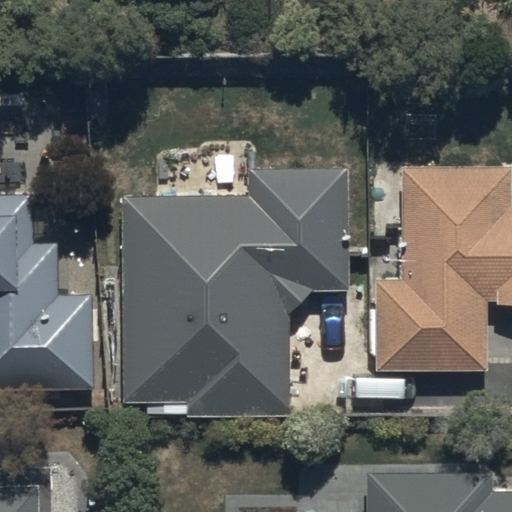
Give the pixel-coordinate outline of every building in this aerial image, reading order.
[(509,174),(400,174),(400,285),(376,285),(376,377),(484,377),(484,308),(496,308),(496,313),(511,313),(511,211),(509,212),(509,174)] [(121,199),(120,406),(182,406),(182,420),(288,420),(288,320),(310,297),(345,297),(345,176),(244,176),(244,199),(121,199)] [(0,185),(0,383),(91,381),(88,284),(55,285),(54,232),(30,232),(29,185),(0,185)] [(0,511),(73,511),(74,508),(48,509),(47,460),(0,461),(0,511)] [(511,511),(511,499),(488,500),(488,479),(364,479),(363,511),(511,511)]
